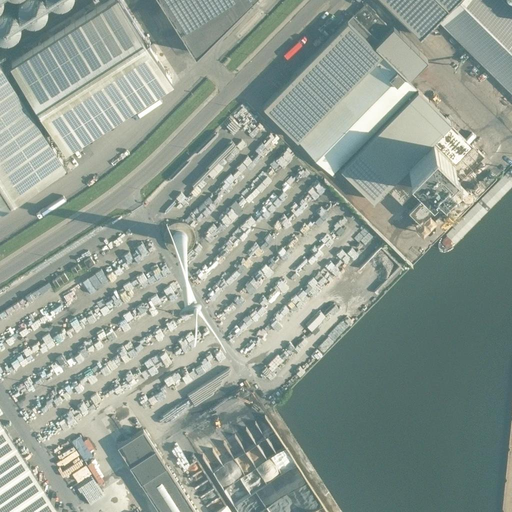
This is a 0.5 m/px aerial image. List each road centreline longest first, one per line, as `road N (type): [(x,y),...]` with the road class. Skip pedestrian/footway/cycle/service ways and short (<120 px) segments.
road 1 (unclassified): [(0,276),(123,194),(319,0)]
road 2 (unknown): [(261,0),(113,145),(0,220)]
